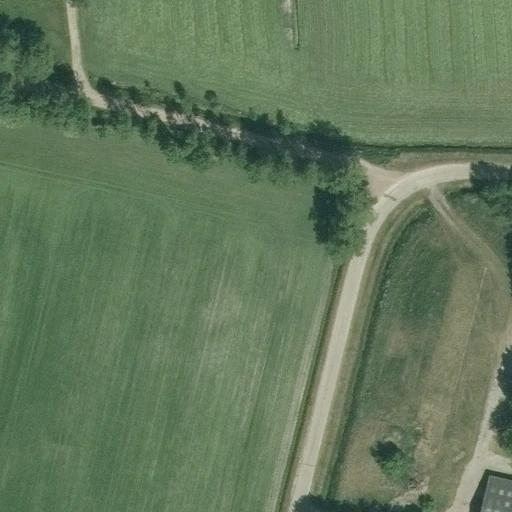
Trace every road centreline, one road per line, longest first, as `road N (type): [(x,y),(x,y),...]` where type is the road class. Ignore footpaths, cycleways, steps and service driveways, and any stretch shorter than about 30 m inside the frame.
road 1 (unclassified): [(296,511),(373,219),(415,180),(511,172)]
road 2 (track): [(400,190),(369,170),(0,75)]
